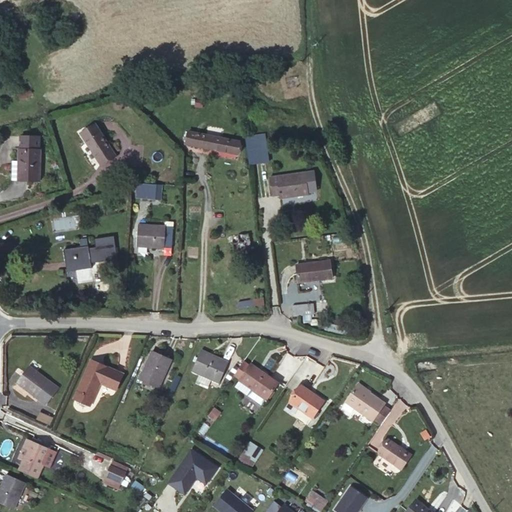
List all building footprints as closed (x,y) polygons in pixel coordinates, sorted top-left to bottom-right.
[(24,82),(14,88),(21,99),(30,93),(24,82)] [(96,124),(82,133),(101,164),(115,155),(96,124)] [(239,142),(188,132),(186,144),(237,154),(239,142)] [(21,137),(20,150),(39,151),(39,138),(21,137)] [(266,142),(265,138),(244,137),(246,145),(266,142)] [(246,145),(249,165),(269,162),(266,142),(246,145)] [(19,150),(19,161),(20,161),(20,180),(39,181),(40,151),(39,151),(20,150),(19,150)] [(20,161),(19,161),(13,161),(12,180),(20,180),(20,161)] [(314,172),(270,178),(273,195),(279,194),(280,197),(308,194),(308,191),(316,189),(314,172)] [(156,187),(138,186),(137,198),(155,199),(156,187)] [(173,227),(138,225),(136,246),(171,248),(173,227)] [(233,236),(234,248),(234,253),(249,252),(248,235),(233,236)] [(96,248),(88,249),(91,264),(117,260),(114,236),(94,239),(96,248)] [(88,249),(88,246),(82,247),(64,249),(68,272),(92,268),(91,264),(88,249)] [(330,261),(297,265),(299,283),(332,278),(330,261)] [(237,299),(227,301),(229,310),(246,306),(245,298),(237,299)] [(313,304),(293,306),(294,315),(314,313),(313,304)] [(208,355),(209,353),(201,350),(192,371),(199,375),(212,380),(219,383),(229,362),(221,359),(220,361),(208,355)] [(171,360),(152,351),(140,379),(159,388),(171,360)] [(123,374),(91,360),(74,399),(90,406),(101,384),(117,390),(123,374)] [(267,376),(251,364),(249,366),(266,377),(267,376)] [(59,388),(30,365),(16,383),(45,405),(59,388)] [(266,377),(249,366),(240,380),(252,389),(266,399),(267,399),(278,383),(267,376),(266,377)] [(212,380),(199,375),(195,384),(208,389),(212,380)] [(324,401),(301,385),(290,402),(312,418),(324,401)] [(385,404),(357,385),(346,402),(373,421),(385,404)] [(261,405),(266,399),(252,389),(248,395),(261,405)] [(221,413),(214,408),(209,416),(216,420),(221,413)] [(51,417),(45,414),(42,421),(48,424),(51,417)] [(411,456),(388,440),(379,454),(402,470),(411,456)] [(24,460),(19,470),(37,478),(43,464),(49,450),(50,449),(32,441),(30,447),(24,460)] [(24,460),(30,447),(25,445),(19,458),(24,460)] [(56,453),(49,450),(43,464),(50,468),(56,453)] [(217,468),(192,450),(169,483),(185,494),(197,477),(206,484),(217,468)] [(249,459),(244,455),(240,461),(245,465),(249,459)] [(112,461),(110,466),(126,473),(128,468),(112,461)] [(126,473),(110,466),(106,475),(122,482),(126,473)] [(26,482),(7,474),(0,489),(0,502),(14,509),(26,482)] [(122,482),(106,475),(103,482),(119,489),(122,482)] [(358,511),(368,498),(350,485),(334,509),(338,511),(358,511)] [(252,511),(254,511),(227,489),(214,506),(221,511),(252,511)] [(312,491),(307,500),(317,506),(322,497),(312,491)] [(416,511),(422,505),(416,500),(406,511),(416,511)] [(292,511),(284,505),(282,507),(274,501),(264,511),(292,511)]
